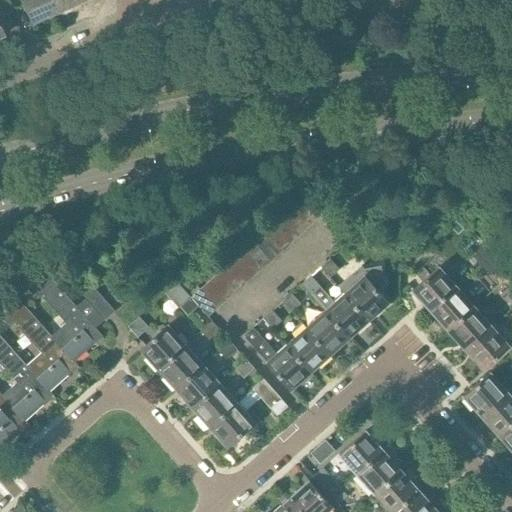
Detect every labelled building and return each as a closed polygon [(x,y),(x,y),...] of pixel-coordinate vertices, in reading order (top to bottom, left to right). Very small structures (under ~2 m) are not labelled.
[(61,11),(56,0),(24,0),(34,23),(61,11)] [(56,0),(61,11),(86,0),(56,0)] [(298,202),(315,221),(324,214),(306,194),(298,202)] [(289,209),(306,229),(315,221),(298,202),(289,209)] [(280,217),(298,237),(306,229),(289,209),(280,217)] [(298,237),(280,217),(271,225),(288,245),(298,237)] [(262,233),(279,253),(288,245),(271,225),(262,233)] [(279,253),(262,233),(253,241),(271,261),(279,253)] [(244,250),(261,269),(271,261),(253,241),(244,250)] [(480,249),(472,256),(481,266),(489,259),(480,249)] [(261,269),(244,250),(235,258),(253,277),(261,269)] [(253,277),(235,258),(227,266),(243,285),(253,277)] [(330,259),(321,267),(330,278),(339,270),(330,259)] [(489,275),(497,268),(489,259),(481,266),(489,275)] [(344,294),(369,321),(388,304),(377,292),(385,285),(381,266),(365,270),(361,265),(338,287),(344,294)] [(243,285),(227,266),(218,274),(234,293),(243,285)] [(430,311),(456,288),(438,269),(412,291),(430,311)] [(77,306),(46,272),(28,288),(34,294),(38,291),(67,323),(52,336),(21,301),(20,302),(80,369),(74,361),(102,337),(104,340),(105,338),(96,327),(111,314),(115,310),(97,288),(77,306)] [(234,293),(218,274),(209,281),(226,300),(234,293)] [(311,295),(325,311),(349,338),(369,321),(344,294),(334,303),(310,276),(301,284),(311,295)] [(200,290),(217,308),(226,300),(209,281),(200,290)] [(474,308),(456,288),(430,311),(448,331),(474,308)] [(217,308),(200,290),(191,298),(198,306),(208,316),(217,308)] [(291,294),(283,301),(292,312),(300,304),(291,294)] [(198,306),(191,298),(180,308),(188,316),(198,306)] [(0,336),(55,398),(56,398),(50,391),(77,366),(80,369),(20,302),(3,317),(9,324),(14,321),(42,352),(27,365),(0,335),(0,336)] [(492,327),(474,308),(448,331),(465,351),(492,327)] [(272,310),(263,318),(272,329),(281,321),(272,310)] [(325,311),(306,328),(330,355),(349,338),(325,311)] [(220,331),(211,321),(201,331),(209,340),(220,331)] [(158,370),(185,346),(168,326),(141,350),(158,370)] [(492,327),(465,351),(483,371),(510,347),(492,327)] [(245,334),(245,339),(292,389),(311,372),(287,345),(277,354),(253,328),(245,334)] [(306,328),(287,345),(311,372),(330,355),(306,328)] [(0,336),(0,393),(31,428),(31,427),(25,420),(52,396),(55,399),(55,398),(0,336)] [(236,350),(233,345),(229,341),(218,350),(226,359),(236,350)] [(202,365),(185,346),(158,370),(175,389),(202,365)] [(254,369),(246,360),(235,370),(243,379),(254,369)] [(220,384),(202,365),(175,389),(193,409),(220,384)] [(490,373),(463,396),(481,417),(508,393),(490,373)] [(281,399),(263,379),(252,389),(270,409),(281,399)] [(236,403),(220,384),(193,409),(209,428),(236,403)] [(0,465),(8,459),(0,450),(0,448),(27,425),(30,428),(31,428),(0,393),(0,465)] [(511,424),(511,397),(508,393),(481,417),(498,437),(511,424)] [(236,403),(209,428),(227,447),(254,423),(236,403)] [(511,424),(498,437),(511,451),(511,424)] [(357,475),(384,452),(366,431),(339,455),(357,475)] [(401,471),(384,452),(357,475),(375,495),(401,471)] [(332,497),(341,489),(323,469),(314,477),(332,497)] [(395,511),(419,491),(401,471),(375,495),(390,511),(395,511)] [(289,499),(300,511),(327,511),(333,508),(310,481),(289,499)] [(341,489),(332,497),(338,505),(347,497),(341,489)] [(434,511),(436,511),(419,491),(395,511),(434,511)] [(300,511),(289,499),(274,511),(300,511)]
